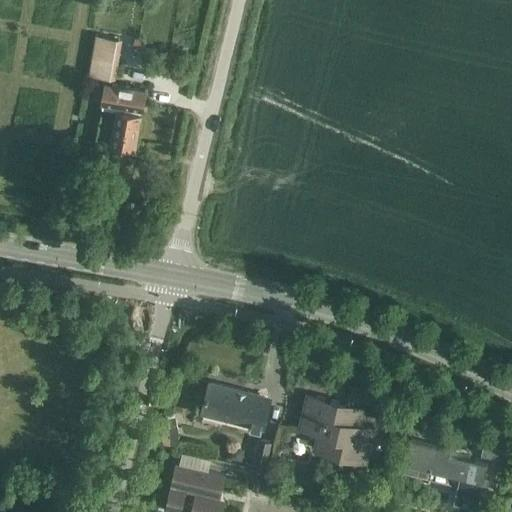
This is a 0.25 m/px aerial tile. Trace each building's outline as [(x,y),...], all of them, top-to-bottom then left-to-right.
[(134,37),(133,45),(143,47),(144,38),(134,37)] [(102,106),(96,137),(111,139),(110,143),(135,148),(141,112),(145,88),(106,81),(102,106)] [(210,381),(202,412),(251,424),(249,430),(261,433),(267,409),(270,396),(259,394),(251,392),(210,381)] [(365,460),(373,428),(358,424),(362,408),(313,396),(305,428),(320,431),(316,448),(365,460)] [(411,437),(403,471),(457,483),(452,503),(477,508),(487,462),(449,453),(451,446),(411,437)] [(260,439),(254,463),(266,466),(272,442),(260,439)] [(174,463),(169,487),(163,510),(169,511),(172,511),(174,504),(182,506),(185,491),(194,493),(189,511),(220,511),(224,499),(219,498),(225,475),(174,463)]
